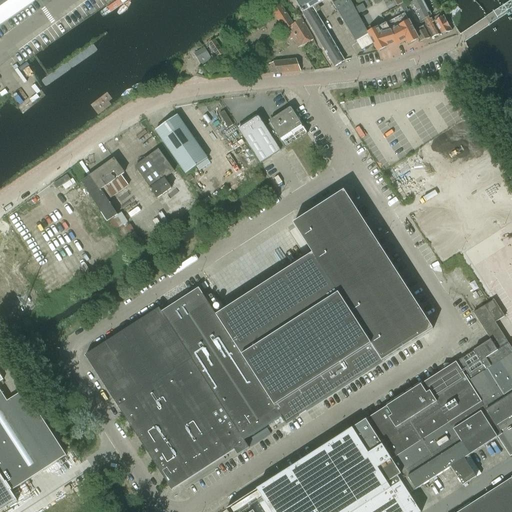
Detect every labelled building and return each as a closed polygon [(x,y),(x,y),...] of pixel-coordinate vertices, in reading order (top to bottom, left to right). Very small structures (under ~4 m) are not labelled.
[(0,0),(0,25),(34,1),(33,0),(0,0)] [(290,38),(291,37),(307,29),(300,18),(298,16),(296,18),(297,20),(293,23),(277,0),(271,0),(266,3),(290,38)] [(350,0),(295,0),(335,66),(345,60),(314,7),(325,0),(331,0),(356,41),(357,40),(362,49),(374,42),(368,32),(358,14),(355,8),(350,0)] [(414,0),(410,2),(415,11),(421,23),(423,22),(431,18),(430,15),(425,5),(422,0),(414,0)] [(362,4),(355,8),(358,14),(365,9),(362,4)] [(412,16),(408,9),(407,10),(404,11),(405,14),(407,19),(412,16)] [(441,13),(431,18),(423,22),(431,37),(452,31),(443,16),(441,13)] [(403,40),(405,39),(408,44),(418,39),(410,25),(407,19),(405,14),(404,14),(368,32),(374,42),(377,52),(388,46),(395,45),(398,42),(399,43),(404,41),(403,40)] [(416,22),(413,16),(412,16),(407,19),(410,25),(416,22)] [(419,28),(416,22),(410,25),(418,39),(419,42),(429,38),(423,26),(419,28)] [(307,29),(291,37),(297,48),(313,39),(307,29)] [(223,53),(215,41),(209,45),(217,57),(223,53)] [(211,59),(204,47),(193,53),(195,57),(193,58),(198,66),(211,59)] [(296,60),(272,62),(277,73),(300,71),(296,60)] [(203,66),(207,73),(211,71),(209,67),(212,66),(210,62),(207,64),(203,66)] [(272,62),(266,65),(270,73),(277,73),(272,62)] [(307,134),(291,109),(291,108),(283,113),(283,112),(280,115),(269,122),(270,123),(264,126),(258,117),(238,130),(260,164),(286,147),(306,134),(307,134)] [(177,115),(155,130),(185,174),(207,158),(177,115)] [(158,150),(135,167),(150,188),(149,189),(150,191),(151,190),(157,198),(171,188),(164,178),(174,171),(158,150)] [(117,215),(108,200),(128,186),(121,175),(124,173),(114,159),(81,183),(82,185),(107,222),(113,231),(114,230),(126,248),(139,239),(121,212),(117,215)] [(315,262),(221,323),(242,356),(281,416),(290,431),(437,338),(348,198),(296,232),(315,262)] [(13,230),(0,237),(0,300),(30,282),(20,267),(32,259),(25,247),(24,247),(13,230)] [(199,288),(162,312),(192,359),(244,440),(281,416),(199,288)] [(511,349),(494,320),(502,315),(492,300),(473,313),(490,340),(456,362),(501,434),(502,434),(511,450),(511,349)] [(85,356),(117,406),(192,359),(162,312),(159,308),(85,356)] [(192,359),(117,406),(172,490),(177,486),(175,484),(232,447),(237,455),(249,448),(244,440),(192,359)] [(420,511),(409,494),(451,467),(462,485),(476,477),(464,458),(497,437),(502,434),(501,434),(456,362),(409,392),(397,399),(308,457),(285,472),(274,478),(252,492),(225,510),(226,511),(420,511)] [(7,401),(0,390),(0,473),(11,491),(66,455),(24,390),(7,401)] [(0,473),(0,510),(17,500),(11,491),(0,473)] [(511,511),(511,477),(458,511),(511,511)]
